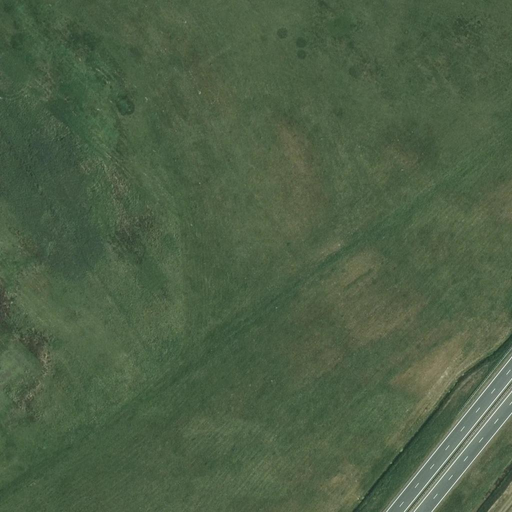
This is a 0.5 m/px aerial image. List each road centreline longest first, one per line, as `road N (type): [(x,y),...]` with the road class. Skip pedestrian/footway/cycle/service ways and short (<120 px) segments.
road 1 (trunk): [(511,367),(395,511)]
road 2 (trunk): [(422,511),(511,401)]
